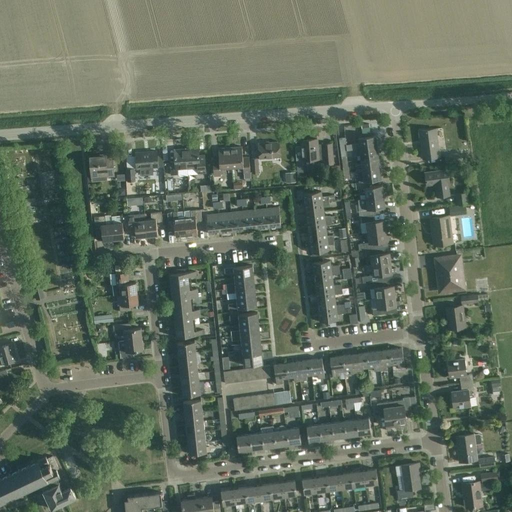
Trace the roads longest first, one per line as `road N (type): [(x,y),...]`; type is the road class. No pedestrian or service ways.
road 1 (residential): [(0,134),(394,110)]
road 2 (residential): [(437,440),(183,475),(173,467),(162,375)]
road 3 (residential): [(420,332),(394,110)]
road 4 (residential): [(49,390),(0,230)]
road 5 (residential): [(300,348),(420,332)]
road 6 (residential): [(162,375),(150,255)]
